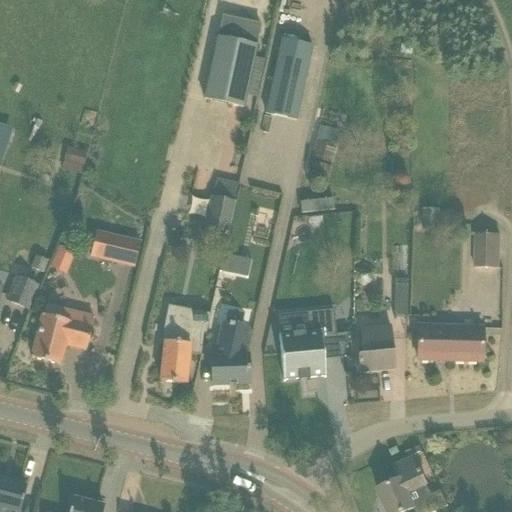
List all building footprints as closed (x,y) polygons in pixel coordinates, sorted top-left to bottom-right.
[(205,100),(244,108),(261,31),(222,22),(205,100)] [(280,40),(264,114),(296,121),(312,47),(280,40)] [(400,46),(399,54),(411,56),(412,48),(400,46)] [(307,172),(328,178),(336,147),(315,141),(307,172)] [(63,163),(82,168),(86,155),(76,152),(77,148),(73,147),(72,151),(66,150),(63,163)] [(210,198),(202,234),(227,239),(234,203),(210,198)] [(421,232),(437,232),(437,211),(422,210),(421,232)] [(291,241),(307,244),(311,222),(295,219),(291,241)] [(90,257),(134,268),(139,244),(96,234),(90,257)] [(475,269),(499,270),(500,236),(476,235),(475,269)] [(226,300),(260,308),(265,286),(259,285),(269,243),(241,236),(226,300)] [(57,248),(53,259),(69,265),(73,254),(57,248)] [(34,257),(29,269),(41,274),(46,262),(34,257)] [(354,274),(354,284),(362,289),(371,283),(371,275),(362,269),(354,274)] [(16,278),(6,303),(26,311),(36,286),(16,278)] [(395,281),(394,318),(406,318),(407,287),(406,286),(406,281),(395,281)] [(162,363),(159,383),(185,386),(188,361),(189,355),(201,356),(203,336),(203,335),(206,336),(210,315),(167,306),(160,344),(163,345),(162,356),(162,363)] [(36,340),(31,359),(59,366),(64,346),(85,351),(88,340),(93,319),(46,307),(43,317),(42,317),(39,327),(36,328),(34,337),(36,340)] [(279,336),(278,336),(283,383),(284,383),(284,382),(298,380),(298,383),(299,382),(299,380),(307,379),(307,382),(309,381),(309,379),(323,378),(324,379),(325,379),(323,361),(321,339),(336,337),(336,335),(333,311),(306,314),(308,335),(280,337),(280,336),(279,336)] [(213,356),(209,356),(210,389),(249,388),(248,355),(243,355),(249,331),(220,325),(213,356)] [(357,357),(359,374),(394,370),(392,351),(393,351),(391,328),(361,331),(363,356),(357,357)] [(417,361),(481,362),(482,330),(418,329),(417,361)] [(400,481),(377,492),(386,511),(408,511),(415,509),(408,495),(427,487),(423,477),(414,458),(423,454),(420,446),(404,453),(405,454),(408,461),(394,467),(400,481)] [(0,511),(1,510),(7,511),(19,511),(26,487),(0,480),(0,511)] [(415,503),(419,511),(438,511),(448,508),(440,492),(415,503)] [(102,511),(103,507),(72,499),(69,511),(102,511)]
